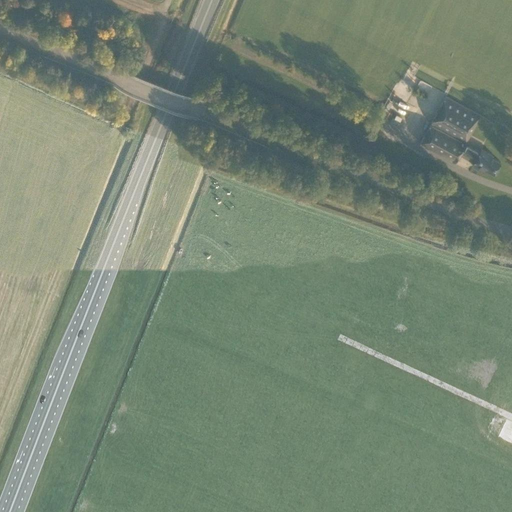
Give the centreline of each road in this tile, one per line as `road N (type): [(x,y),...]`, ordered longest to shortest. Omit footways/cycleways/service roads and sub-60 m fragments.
road 1 (trunk): [(10,511),(211,0)]
road 2 (tertiary): [(194,106),(511,230)]
road 3 (tertiary): [(194,106),(0,27)]
